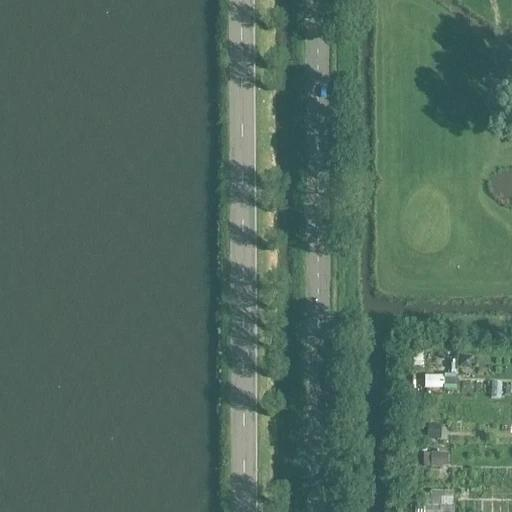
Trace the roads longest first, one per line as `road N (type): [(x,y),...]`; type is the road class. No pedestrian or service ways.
road 1 (unclassified): [(320,511),(314,0)]
road 2 (tertiary): [(240,0),(245,511)]
